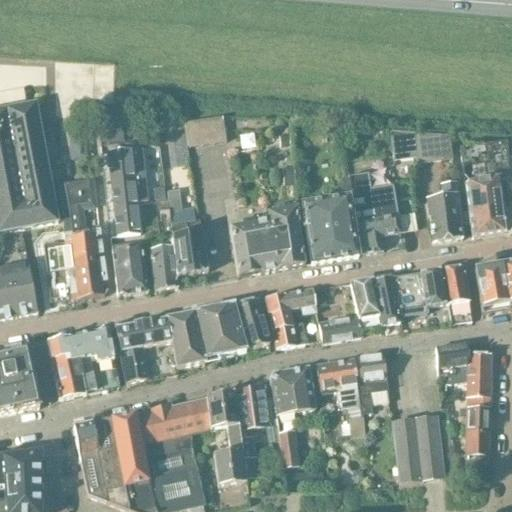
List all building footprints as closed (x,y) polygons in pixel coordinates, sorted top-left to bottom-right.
[(35,106),(0,112),(0,237),(57,226),(35,106)] [(221,120),(184,126),(188,151),(225,145),(221,120)] [(416,161),(413,136),(389,135),(392,164),(416,161)] [(449,138),(413,136),(416,161),(416,167),(452,162),(449,138)] [(511,235),(505,186),(503,174),(508,173),(505,146),(493,148),(459,151),(471,242),(511,235)] [(130,155),(106,158),(109,186),(133,183),(130,155)] [(511,234),(511,178),(509,179),(509,173),(508,173),(503,174),(505,186),(511,235),(511,234)] [(347,179),(348,202),(357,259),(380,256),(378,241),(400,237),(392,188),(370,192),(367,176),(347,179)] [(106,298),(99,244),(98,234),(79,237),(76,214),(95,211),(92,183),(57,187),(64,246),(42,249),(49,306),(50,306),(69,303),(71,303),(71,306),(103,300),(106,298)] [(133,183),(109,186),(113,214),(136,212),(133,183)] [(461,243),(454,186),(439,188),(441,202),(425,204),(431,248),(461,243)] [(163,191),(153,192),(154,203),(164,202),(163,191)] [(357,261),(357,259),(348,202),(302,210),(310,269),(357,261)] [(136,212),(113,214),(116,241),(139,238),(136,212)] [(207,277),(199,224),(194,225),(192,212),(170,215),(171,227),(169,227),(170,235),(175,281),(207,277)] [(296,213),(267,219),(268,227),(276,275),(304,270),(301,247),(298,248),(296,237),(300,237),(296,213)] [(175,281),(170,235),(169,227),(167,214),(156,215),(160,253),(149,254),(154,296),(177,294),(175,281)] [(240,224),(242,231),(229,234),(235,273),(237,282),(276,275),(268,227),(267,219),(240,224)] [(140,247),(111,250),(116,301),(146,297),(140,247)] [(511,268),(502,270),(510,314),(511,313),(511,268)] [(0,324),(36,318),(27,269),(0,273),(0,324)] [(462,270),(438,274),(441,293),(465,289),(462,270)] [(482,319),(510,314),(502,270),(474,275),(482,319)] [(444,309),(441,293),(438,274),(419,277),(425,317),(432,316),(432,311),(444,309)] [(425,317),(419,277),(391,281),(394,304),(397,321),(408,319),(425,317)] [(397,321),(394,304),(391,281),(370,284),(378,324),(379,332),(398,329),(397,321)] [(378,324),(370,284),(349,287),(356,321),(357,325),(362,324),(375,321),(375,325),(378,324)] [(311,294),(285,299),(288,315),(300,313),(302,319),(314,317),(313,310),(314,310),(311,294)] [(303,343),(302,337),(300,327),(291,328),(288,315),(285,299),(264,302),(275,353),(307,348),(306,343),(303,343)] [(256,303),(232,308),(244,354),(267,349),(256,303)] [(467,306),(447,309),(450,329),(471,326),(467,306)] [(244,354),(232,308),(191,317),(191,318),(202,366),(244,357),(244,354)] [(435,332),(433,320),(432,316),(425,317),(408,319),(410,335),(435,332)] [(202,366),(191,318),(166,323),(176,375),(203,369),(202,366)] [(356,321),(317,328),(318,334),(321,349),(360,342),(357,325),(356,321)] [(166,322),(114,332),(125,389),(176,378),(176,375),(166,323),(166,322)] [(107,334),(69,342),(83,399),(118,391),(107,334)] [(69,342),(46,346),(58,404),(83,399),(69,342)] [(466,386),(466,358),(466,347),(434,352),(436,379),(444,378),(444,388),(450,389),(466,386)] [(25,350),(0,355),(0,419),(38,411),(25,350)] [(489,358),(466,358),(466,386),(465,400),(488,401),(489,358)] [(386,395),(382,360),(355,363),(359,397),(360,410),(361,414),(361,418),(370,417),(368,397),(382,395),(386,395)] [(356,398),(352,364),(315,369),(318,394),(321,398),(334,396),(337,413),(360,410),(359,397),(356,398)] [(268,383),(275,419),(314,413),(307,371),(272,377),(268,383)] [(268,430),(262,390),(232,396),(239,446),(240,451),(244,483),(262,481),(259,461),(255,461),(252,440),(250,440),(249,433),(268,430)] [(244,483),(240,451),(239,446),(232,396),(205,401),(205,403),(209,433),(209,434),(226,431),(229,455),(212,458),(216,491),(245,487),(244,483)] [(488,401),(465,400),(465,412),(488,413),(488,401)] [(189,450),(193,436),(209,433),(205,403),(169,412),(168,409),(149,413),(149,416),(135,420),(146,483),(152,511),(180,511),(201,508),(194,472),(189,450)] [(488,413),(465,412),(465,436),(488,436),(488,413)] [(152,511),(146,483),(135,420),(134,417),(109,423),(124,491),(121,491),(125,511),(152,511)] [(364,441),(362,429),(362,421),(347,423),(349,442),(364,441)] [(398,487),(422,485),(441,483),(434,421),(391,427),(398,487)] [(109,423),(90,427),(97,463),(93,463),(94,468),(98,468),(103,495),(121,491),(124,491),(109,423)] [(440,423),(442,440),(443,458),(452,457),(450,443),(449,443),(447,423),(440,423)] [(97,463),(90,427),(72,432),(79,466),(93,463),(97,463)] [(278,437),(284,472),(300,469),(294,434),(278,437)] [(487,459),(488,436),(465,436),(464,459),(464,479),(480,480),(480,467),(486,467),(486,459),(487,459)] [(39,511),(39,457),(0,461),(0,492),(3,492),(4,506),(0,506),(0,511),(39,511)] [(446,458),(447,484),(457,484),(456,458),(446,458)] [(125,511),(121,491),(103,495),(98,468),(94,468),(93,463),(79,466),(86,500),(116,511),(125,511)] [(321,473),(288,475),(288,490),(321,488),(321,473)] [(352,476),(349,483),(355,489),(363,484),(360,475),(352,476)]
